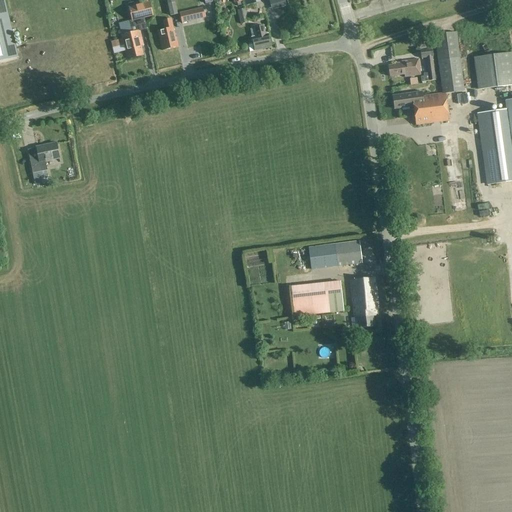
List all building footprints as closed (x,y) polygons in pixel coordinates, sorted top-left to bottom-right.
[(2,0),(0,0),(0,61),(16,57),(2,0)] [(174,0),(169,0),(167,0),(168,4),(170,16),(177,15),(175,3),(174,0)] [(144,4),(129,7),(129,9),(132,21),(153,16),(150,2),(144,4)] [(246,7),(249,22),(257,20),(253,5),(246,7)] [(205,18),(203,9),(180,14),(182,23),(205,18)] [(248,23),(244,9),(237,11),(241,25),(248,23)] [(117,15),(118,23),(125,22),(125,14),(117,15)] [(165,30),(158,31),(162,51),(178,47),(176,38),(175,38),(171,20),(163,22),(165,30)] [(264,27),(255,29),(257,38),(253,39),(255,52),(271,48),(268,36),(266,36),(264,27)] [(124,40),(111,43),(114,54),(126,51),(128,59),(143,55),(140,41),(142,41),(140,31),(123,35),(124,40)] [(412,94),(392,97),(394,110),(411,107),(413,107),(416,125),(421,125),(440,122),(441,122),(449,121),(445,95),(445,94),(464,91),(463,83),(460,58),(456,33),(434,35),(441,88),(442,94),(422,96),(422,93),(414,94),(412,94)] [(422,74),(422,77),(421,77),(421,83),(424,83),(436,81),(431,49),(420,50),(421,58),(426,58),(428,68),(427,69),(428,73),(422,74)] [(511,58),(511,53),(473,58),(477,91),(511,85),(511,58)] [(395,65),(388,66),(390,77),(404,75),(404,78),(420,75),(418,60),(407,61),(407,63),(395,64),(395,65)] [(477,114),(486,186),(511,182),(511,100),(505,101),(506,110),(477,114)] [(38,158),(29,160),(33,174),(35,185),(44,183),(49,182),(48,178),(47,178),(46,171),(47,171),(45,163),(61,159),(57,144),(36,148),(38,158)] [(468,164),(467,152),(459,152),(459,164),(468,164)] [(470,164),(462,165),(468,209),(476,208),(470,164)] [(451,185),(442,185),(443,209),(452,209),(451,185)] [(359,242),(334,245),(311,247),(312,270),(320,269),(362,264),(359,242)] [(375,327),(374,317),(376,316),(375,310),(377,310),(375,279),(351,281),(354,318),(357,318),(358,329),(375,327)] [(339,283),(322,285),(322,284),(291,287),(294,318),(343,312),(339,283)]
